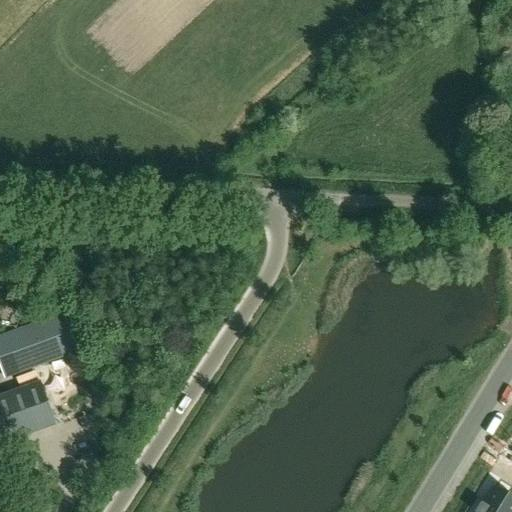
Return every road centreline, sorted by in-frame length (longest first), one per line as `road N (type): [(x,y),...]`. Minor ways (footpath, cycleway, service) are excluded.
road 1 (residential): [(112,511),(271,266),(281,196)]
road 2 (unclassified): [(281,196),(0,186)]
road 3 (residential): [(511,205),(281,196)]
road 4 (tertiary): [(420,511),(511,362)]
